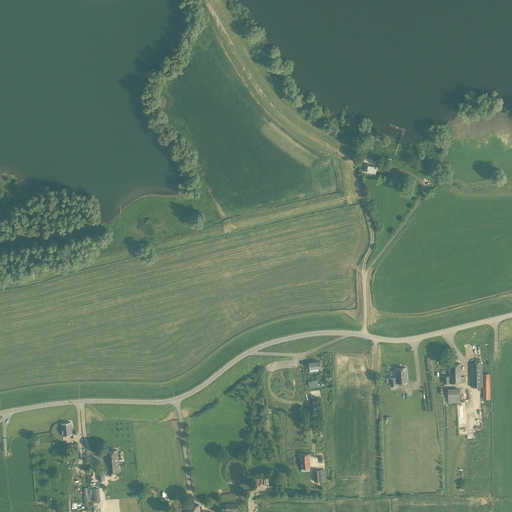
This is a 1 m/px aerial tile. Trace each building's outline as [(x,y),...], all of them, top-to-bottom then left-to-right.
[(376,166),(365,164),(364,171),(375,173),(376,166)] [(386,178),(403,181),(404,173),(388,170),(386,178)] [(320,361),(308,362),(309,368),(318,367),(319,370),(322,370),(322,367),(321,367),(320,361)] [(483,386),(482,363),(470,363),(471,387),(483,386)] [(450,375),(443,376),(443,383),(450,382),(450,383),(465,382),(465,377),(461,377),(461,364),(449,364),(450,375)] [(390,378),(391,386),(397,385),(397,383),(407,382),(406,367),(395,368),(396,378),(390,378)] [(309,387),(318,386),(317,379),(308,381),(309,387)] [(460,402),(459,388),(447,389),(448,403),(460,402)] [(71,423),(61,424),(62,435),(72,434),(71,423)] [(64,451),(73,450),(78,449),(78,443),(73,444),(63,445),(64,451)] [(107,473),(120,472),(118,456),(122,456),(122,452),(118,452),(118,450),(105,451),(107,473)] [(303,453),(299,454),(299,458),(300,458),(301,468),(310,467),(309,454),(303,454),(303,453)] [(321,469),(314,470),(314,481),(322,480),(321,469)]
